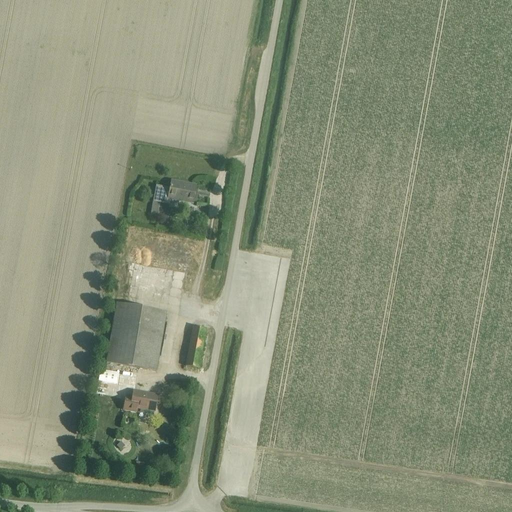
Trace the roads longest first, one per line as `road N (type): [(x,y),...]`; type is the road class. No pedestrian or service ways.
road 1 (unclassified): [(191,505),(281,0)]
road 2 (unclassified): [(46,509),(191,505)]
